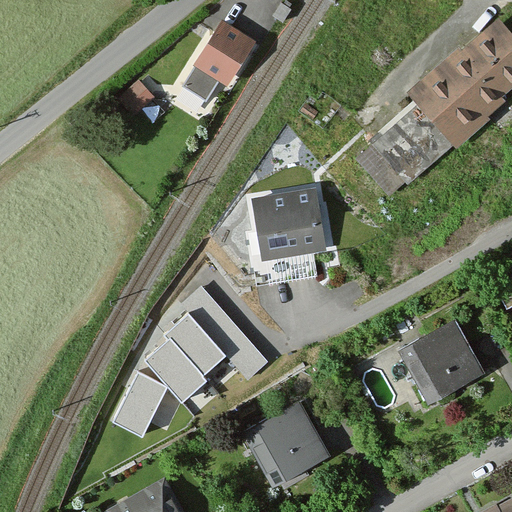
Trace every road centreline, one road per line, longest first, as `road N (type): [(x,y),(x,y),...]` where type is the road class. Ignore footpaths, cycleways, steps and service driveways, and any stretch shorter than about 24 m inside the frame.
road 1 (residential): [(511,230),(297,340)]
road 2 (unclassified): [(0,148),(182,0)]
road 3 (residential): [(511,448),(401,511)]
